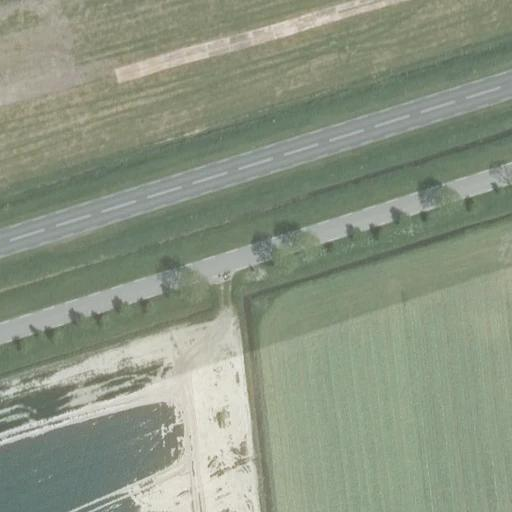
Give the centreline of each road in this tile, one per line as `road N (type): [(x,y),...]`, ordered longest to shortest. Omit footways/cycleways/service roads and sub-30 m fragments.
road 1 (unclassified): [(0,332),(511,174)]
road 2 (primary): [(511,90),(0,246)]
